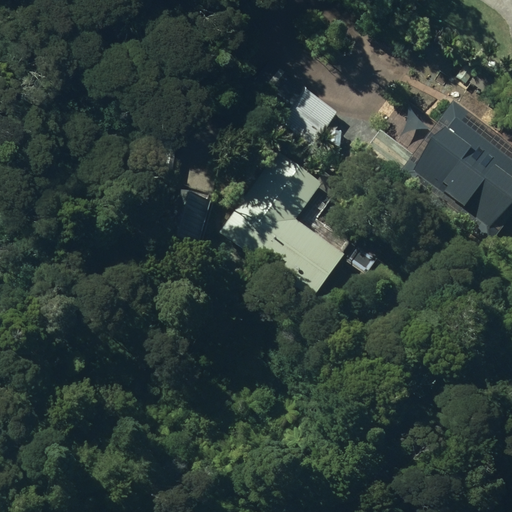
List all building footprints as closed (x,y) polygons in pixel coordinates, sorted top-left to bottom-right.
[(241,94),(312,148),(336,116),(305,92),(306,91),(266,61),(241,94)] [(455,79),(467,86),(474,75),(463,67),(455,79)] [(477,73),(467,86),(493,105),(503,91),(477,73)] [(398,179),(488,247),(511,214),(511,149),(451,105),(411,158),(380,133),(360,159),(394,184),(398,179)] [(327,161),(341,161),(340,133),(327,133),(327,161)] [(219,236),(311,302),(343,258),(295,224),(322,186),(277,155),(219,236)] [(152,239),(197,251),(209,206),(164,193),(152,239)]
